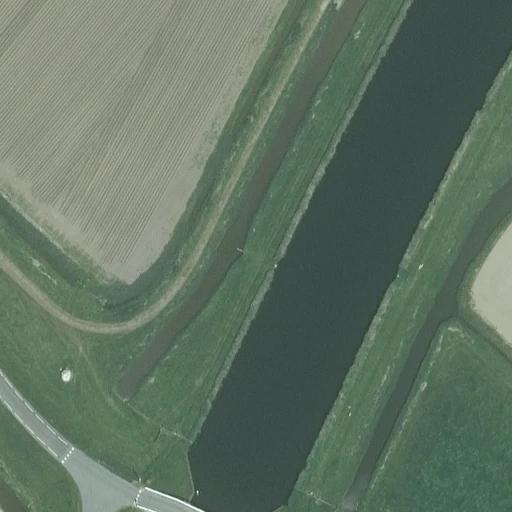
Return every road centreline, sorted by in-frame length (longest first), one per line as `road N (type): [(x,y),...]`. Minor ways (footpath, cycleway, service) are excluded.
road 1 (track): [(325,0),(179,283),(144,321),(101,330),(70,322),(0,262)]
road 2 (unclassified): [(108,486),(41,433),(0,386)]
